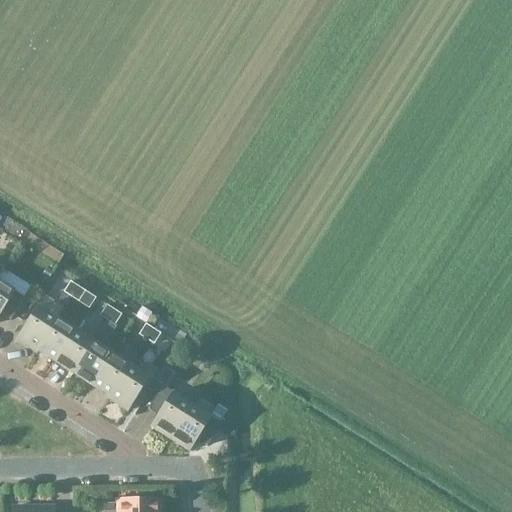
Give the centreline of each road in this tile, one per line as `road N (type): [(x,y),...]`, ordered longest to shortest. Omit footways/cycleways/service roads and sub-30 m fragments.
road 1 (residential): [(0,368),(132,453),(132,472)]
road 2 (residential): [(132,472),(0,472)]
